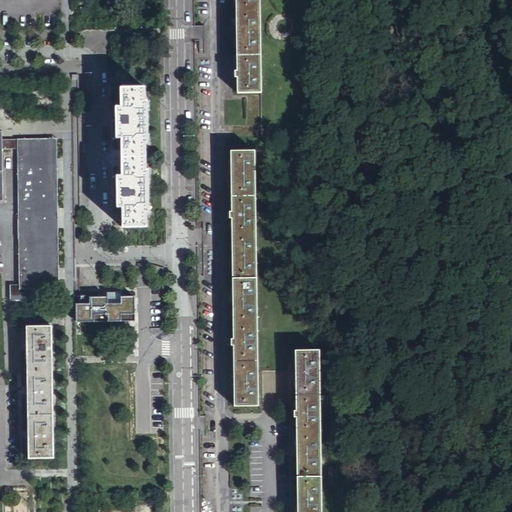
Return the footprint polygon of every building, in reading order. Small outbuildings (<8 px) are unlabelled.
[(237,94),(261,94),(259,0),(235,0),(237,72),(233,72),(233,79),(237,79),(237,94)] [(203,41),(205,41),(205,26),(195,27),(195,34),(195,41),(203,41)] [(123,229),(146,229),(146,215),(149,215),(148,171),(146,171),(145,145),(148,145),(147,103),(145,103),(145,90),(120,90),(120,110),(116,110),(116,121),(111,121),(112,160),(112,198),(117,198),(117,210),(122,210),(123,229)] [(59,285),(57,139),(51,139),(51,145),(52,280),(52,285),(59,285)] [(40,280),(52,280),(51,145),(18,145),(21,285),(10,285),(10,302),(41,301),(40,286),(40,280)] [(234,407),(258,406),(254,152),(231,152),(231,213),(228,213),(228,220),(231,220),(233,340),(229,341),(229,348),(233,348),(234,407)] [(79,297),(76,298),(76,322),(135,321),(134,296),(122,296),(121,292),(106,292),(106,293),(107,293),(107,297),(90,297),(90,295),(79,295),(79,297)] [(30,460),(54,459),(52,328),(28,328),(30,460)] [(321,511),(318,351),(295,351),(295,410),(291,410),(291,418),(295,417),(297,511),(321,511)]
